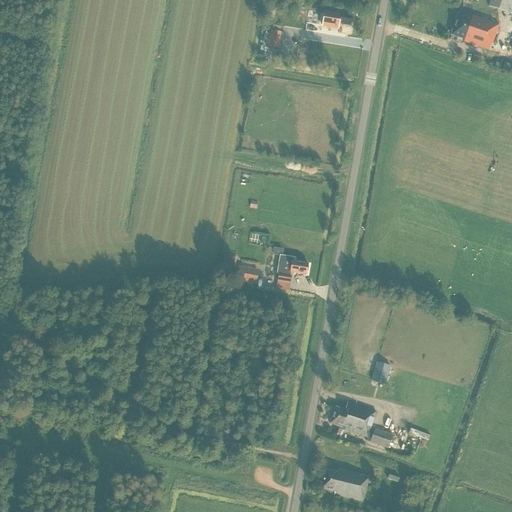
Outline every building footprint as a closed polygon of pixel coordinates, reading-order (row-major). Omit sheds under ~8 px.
[(508,13),(511,0),(490,0),(489,6),(508,13)] [(322,12),(323,6),(311,4),(310,10),(322,12)] [(305,8),(293,6),(292,12),(304,15),(305,8)] [(350,25),(351,16),(325,11),(322,26),(338,29),(339,24),(350,25)] [(492,44),(499,25),(459,11),(451,35),(463,39),(462,41),(488,50),(491,43),(492,44)] [(279,49),(282,32),(271,30),(267,47),(279,49)] [(279,273),(291,275),(291,272),(298,273),(306,274),(308,264),(293,261),(294,258),(280,255),(276,274),(279,274),(279,273)] [(259,270),(238,266),(237,269),(231,267),(228,279),(256,285),(259,270)] [(290,283),(291,275),(279,273),(279,274),(278,281),(290,283)] [(385,385),(390,366),(377,363),(371,381),(385,385)] [(347,402),(345,410),(335,407),(330,424),(337,426),(334,434),(340,435),(342,429),(367,438),(366,441),(388,448),(393,435),(382,432),(370,428),(376,412),(347,402)] [(411,429),(410,433),(428,439),(430,435),(411,429)] [(391,444),(389,449),(402,454),(404,448),(391,444)] [(369,477),(338,469),(337,472),(326,469),(321,489),(335,492),(334,495),(362,502),(364,494),(365,494),(369,477)]
